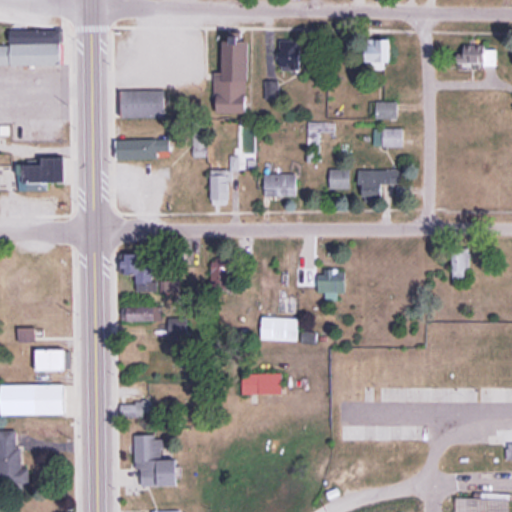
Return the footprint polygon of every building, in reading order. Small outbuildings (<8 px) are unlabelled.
[(0,45),(0,65),(63,65),(63,29),(9,30),(9,45),(0,45)] [(280,70),(302,69),(301,40),(280,41),(280,70)] [(219,113),(248,113),(249,43),(224,43),(223,80),(219,80),(219,113)] [(500,46),(460,46),(460,70),(500,70),(500,46)] [(166,90),(122,90),(122,117),(166,117),(166,90)] [(399,101),(377,101),(377,117),(399,117),(399,101)] [(309,145),(321,145),(321,132),(336,132),(336,121),(309,121),(309,145)] [(374,146),(405,146),(405,127),(374,127),(374,146)] [(116,160),(160,160),(160,151),(172,151),(172,138),(116,138),(116,160)] [(70,158),(45,158),(45,164),(23,165),(23,183),(71,182),(70,158)] [(352,189),(352,167),(331,167),(331,189),(352,189)] [(404,184),(403,169),(359,170),(360,197),(388,196),(387,184),(404,184)] [(265,172),(265,196),(298,196),(298,172),(265,172)] [(452,282),(470,282),(470,249),(452,249),(452,282)] [(138,294),(179,293),(178,281),(156,281),(156,255),(131,255),(131,274),(137,274),(138,294)] [(230,266),(212,266),(212,289),(230,289),(230,266)] [(346,292),(346,272),(317,272),(317,293),(328,293),(328,300),(336,300),(336,292),(346,292)] [(279,313),(294,313),(294,291),(279,291),(279,313)] [(128,321),(155,321),(155,304),(128,304),(128,321)] [(300,317),(263,317),(263,340),(300,340),(300,317)] [(19,340),(32,340),(32,329),(19,329),(19,340)] [(70,349),(38,349),(38,371),(70,371),(70,349)] [(243,394),(284,394),(284,372),(243,372),(243,394)] [(67,415),(67,384),(4,384),(4,415),(67,415)] [(149,417),(149,400),(122,400),(122,417),(149,417)] [(65,420),(37,420),(37,435),(65,435),(65,420)] [(0,430),(0,483),(22,483),(22,448),(18,448),(18,430),(0,430)] [(162,459),(162,434),(136,434),(137,486),(183,485),(182,459),(162,459)] [(457,511),(511,511),(511,497),(457,497),(457,511)]
